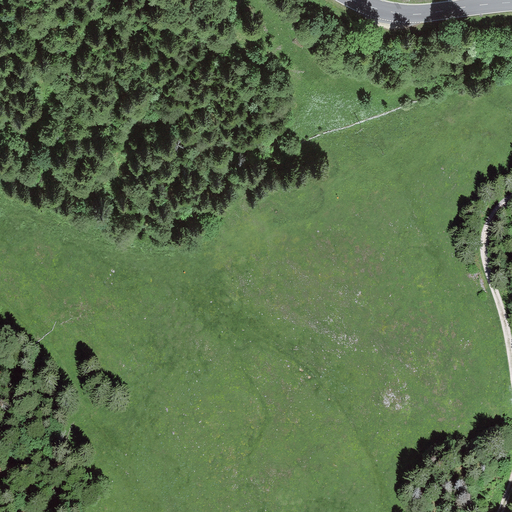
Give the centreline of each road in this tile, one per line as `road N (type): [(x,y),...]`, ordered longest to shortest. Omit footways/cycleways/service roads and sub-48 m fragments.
road 1 (track): [(511,197),(491,220),(485,243),(511,353)]
road 2 (secondary): [(511,2),(412,13),(353,0)]
